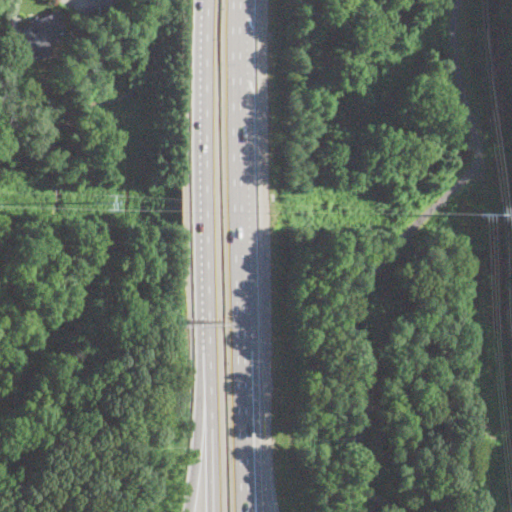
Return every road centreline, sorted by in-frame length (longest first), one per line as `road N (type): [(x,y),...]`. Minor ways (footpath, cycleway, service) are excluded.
road 1 (motorway): [(250,511),(241,0)]
road 2 (motorway): [(202,0),(208,341)]
road 3 (motorway): [(208,341),(188,511)]
road 4 (motorway): [(208,341),(215,511)]
